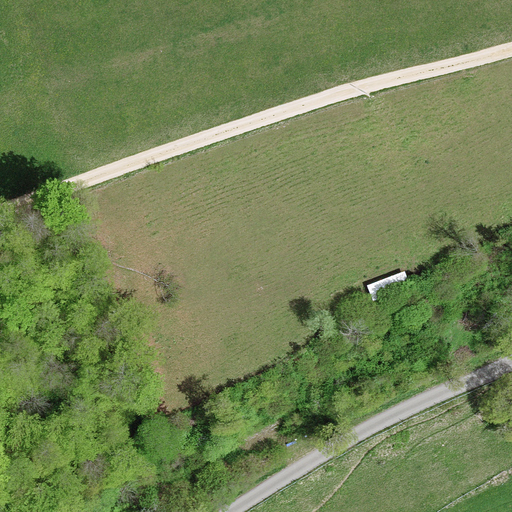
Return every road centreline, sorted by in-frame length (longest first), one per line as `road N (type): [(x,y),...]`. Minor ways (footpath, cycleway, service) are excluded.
road 1 (track): [(0,208),(356,84),(511,45)]
road 2 (residential): [(511,360),(348,440),(231,511)]
